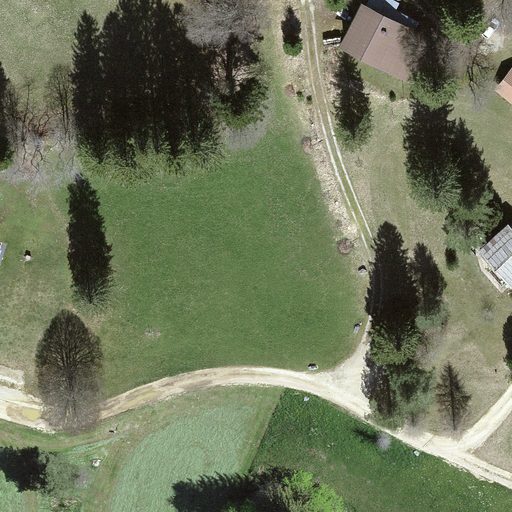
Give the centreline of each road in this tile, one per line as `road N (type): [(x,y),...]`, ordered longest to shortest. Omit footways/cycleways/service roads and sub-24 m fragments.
road 1 (track): [(0,409),(61,422),(173,383),(261,374),(316,385),(450,456)]
road 2 (track): [(315,17),(306,42),(316,104),(375,286),(368,333),(328,392)]
